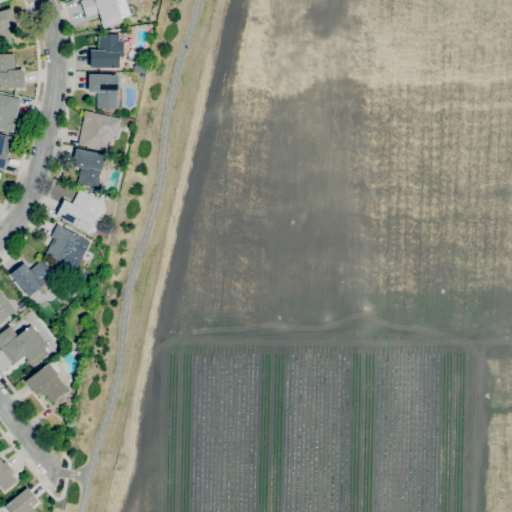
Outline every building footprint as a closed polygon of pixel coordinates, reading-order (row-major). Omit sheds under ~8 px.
[(102,28),(97,13),(86,17),(80,0),(125,0),(130,15),(122,18),(123,21),(102,28)] [(0,46),(0,10),(12,7),(17,24),(8,27),(12,43),(0,46)] [(118,68),(90,68),(90,50),(98,50),(98,34),(119,34),(119,41),(123,41),(122,57),(119,57),(118,68)] [(0,88),(0,54),(14,54),(14,70),(23,70),(23,88),(0,88)] [(116,109),(96,108),(97,92),(88,92),(88,74),(117,74),(116,109)] [(13,132),(0,129),(0,94),(20,99),(13,132)] [(108,151),(77,144),(85,111),(121,119),(117,137),(111,136),(108,151)] [(4,170),(0,169),(0,134),(11,137),(4,170)] [(96,189),(77,184),(80,168),(72,166),(76,149),(104,155),(101,170),(100,170),(96,189)] [(87,232),(55,215),(64,199),(71,204),(79,189),(88,194),(89,191),(103,199),(93,217),(95,218),(87,232)] [(74,272),(44,256),(53,238),(50,237),(57,223),(62,226),(62,227),(90,242),(74,272)] [(28,297),(9,274),(24,262),(29,269),(41,260),(54,275),(40,287),(28,297)] [(0,322),(0,291),(15,311),(0,322)] [(32,367),(24,356),(13,365),(0,348),(28,327),(44,348),(45,348),(49,354),(32,367)] [(51,401),(45,393),(41,396),(38,392),(34,394),(24,381),(48,362),(49,364),(52,361),(59,371),(55,374),(67,389),(51,401)] [(0,459),(3,463),(5,461),(6,463),(7,463),(10,468),(14,473),(11,474),(16,481),(3,491),(0,486),(0,459)] [(8,511),(4,506),(27,487),(38,502),(31,507),(35,511),(8,511)]
